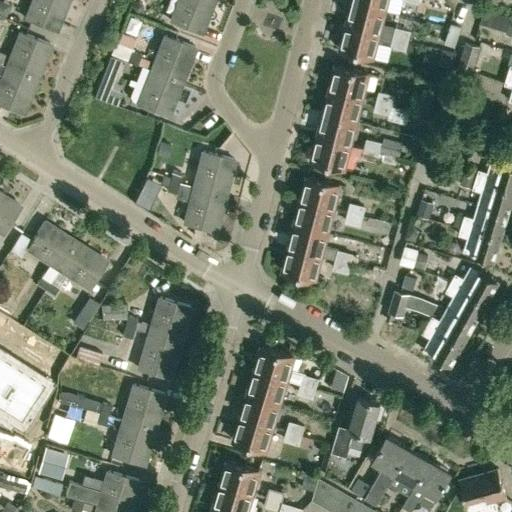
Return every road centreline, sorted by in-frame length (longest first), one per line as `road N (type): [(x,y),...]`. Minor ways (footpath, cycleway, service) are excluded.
road 1 (residential): [(463,409),(240,284)]
road 2 (residential): [(240,284),(30,155)]
road 3 (residential): [(174,511),(240,284)]
road 4 (residential): [(276,147),(244,131),(214,84),(245,0)]
road 5 (residential): [(30,155),(97,0)]
road 6 (residential): [(276,147),(314,0)]
road 7 (residential): [(240,284),(276,147)]
